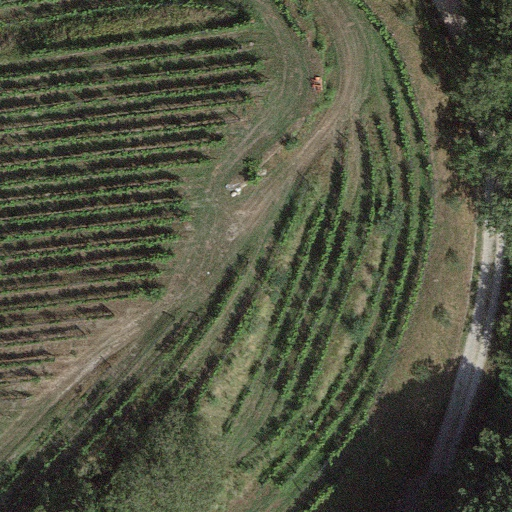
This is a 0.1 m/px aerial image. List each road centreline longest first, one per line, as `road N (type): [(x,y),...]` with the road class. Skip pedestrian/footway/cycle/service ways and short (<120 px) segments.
road 1 (track): [(319,0),(334,62),(175,298),(0,460)]
road 2 (track): [(437,511),(434,481),(484,301),(494,152),(464,40),(440,0)]
